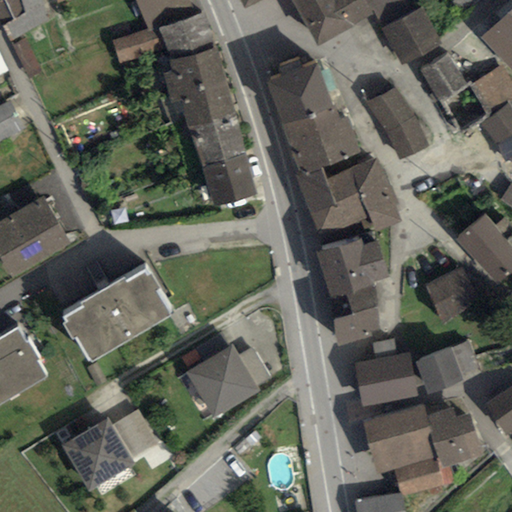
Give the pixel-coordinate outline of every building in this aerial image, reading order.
[(0,0),(0,7),(15,39),(57,19),(47,0),(0,0)] [(136,0),(147,27),(154,24),(188,12),(183,0),(136,0)] [(293,0),(314,38),(365,11),(359,0),(293,0)] [(511,4),(481,34),(511,67),(511,4)] [(421,8),(383,27),(399,59),(433,33),(421,8)] [(188,12),(154,24),(161,42),(166,56),(208,42),(198,9),(188,12)] [(154,24),(147,27),(112,40),(119,58),(161,42),(154,24)] [(229,105),(208,42),(166,56),(169,66),(162,68),(171,95),(179,93),(187,118),(229,105)] [(1,43),(0,43),(0,74),(11,71),(1,43)] [(444,54),(419,70),(436,97),(461,81),(444,54)] [(264,78),(276,116),(325,100),(313,63),(264,78)] [(511,91),(500,69),(471,85),(511,156),(511,155),(511,91)] [(391,87),(365,101),(397,157),(423,142),(391,87)] [(0,106),(0,134),(23,122),(12,100),(0,106)] [(325,100),(276,116),(293,167),(353,147),(343,115),(331,119),(325,100)] [(229,105),(187,118),(201,160),(241,147),(229,105)] [(241,147),(201,160),(213,198),(253,185),(241,147)] [(353,147),(293,167),(315,241),(357,231),(393,219),(371,154),(357,158),(353,147)] [(511,182),(501,199),(511,206),(511,182)] [(0,218),(0,259),(5,269),(64,236),(40,195),(0,218)] [(511,249),(482,213),(458,232),(494,276),(511,260),(511,249)] [(357,231),(315,241),(338,337),(373,325),(367,275),(383,271),(374,237),(359,240),(357,231)] [(58,312),(85,357),(166,310),(139,265),(58,312)] [(422,285),(438,318),(473,302),(458,268),(422,285)] [(0,333),(0,397),(42,373),(14,325),(0,333)] [(230,347),(186,373),(208,412),(252,387),(230,347)] [(448,349),(416,360),(425,386),(457,376),(448,349)] [(355,365),(360,399),(411,390),(405,357),(355,365)] [(511,385),(487,403),(504,429),(511,424),(511,385)] [(420,409),(363,423),(375,471),(432,457),(423,422),(420,409)] [(423,422),(432,457),(434,464),(475,454),(465,412),(423,422)] [(103,421),(62,445),(86,486),(127,461),(103,421)] [(355,504),(356,511),(400,511),(398,497),(355,504)]
